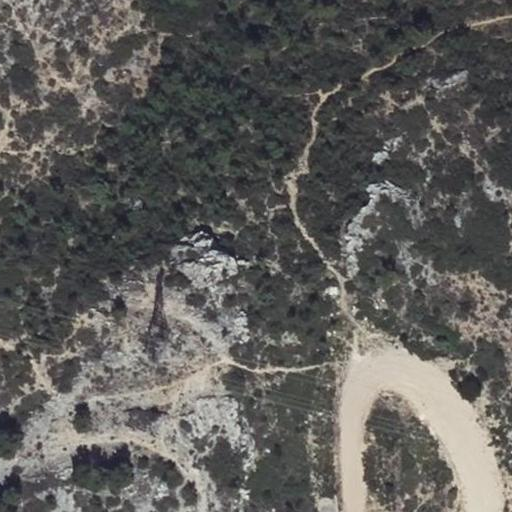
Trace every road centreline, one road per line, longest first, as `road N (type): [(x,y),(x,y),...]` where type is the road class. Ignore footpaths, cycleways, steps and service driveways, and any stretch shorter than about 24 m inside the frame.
road 1 (track): [(355,390),(385,374),(429,385),(463,436),(481,511)]
road 2 (track): [(350,511),(355,390)]
